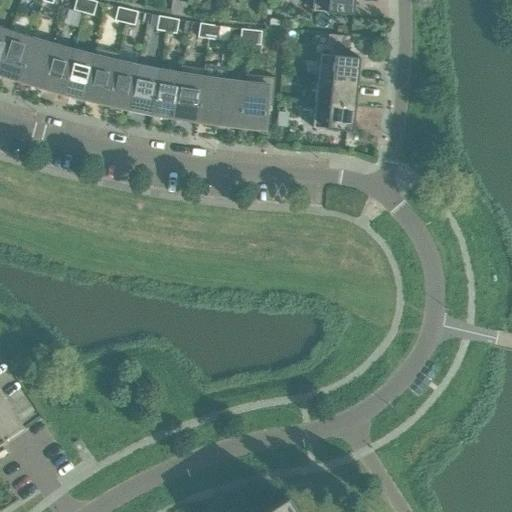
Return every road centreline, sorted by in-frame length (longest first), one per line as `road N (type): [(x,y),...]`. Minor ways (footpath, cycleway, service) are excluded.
road 1 (residential): [(380,185),(193,165),(0,119)]
road 2 (residential): [(346,418),(397,382),(432,324),(427,245),(380,185)]
road 3 (residential): [(93,511),(192,461),(346,418)]
road 4 (residential): [(380,185),(403,92),(404,0)]
